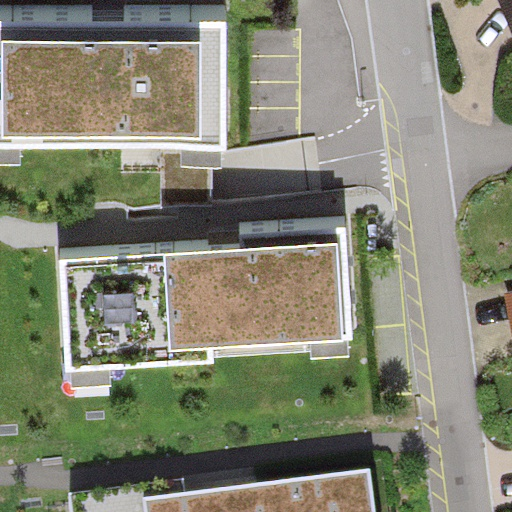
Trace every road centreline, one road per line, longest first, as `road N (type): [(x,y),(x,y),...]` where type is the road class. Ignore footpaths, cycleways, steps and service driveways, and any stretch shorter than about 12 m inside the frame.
road 1 (residential): [(420,150),(462,511)]
road 2 (residential): [(394,0),(420,150)]
